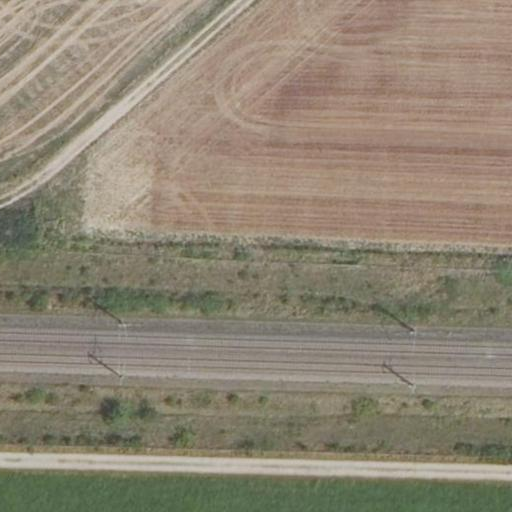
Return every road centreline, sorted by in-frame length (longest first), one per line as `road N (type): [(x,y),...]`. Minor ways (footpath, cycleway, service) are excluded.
road 1 (track): [(511,491),(0,480)]
road 2 (track): [(0,215),(54,183),(266,0)]
